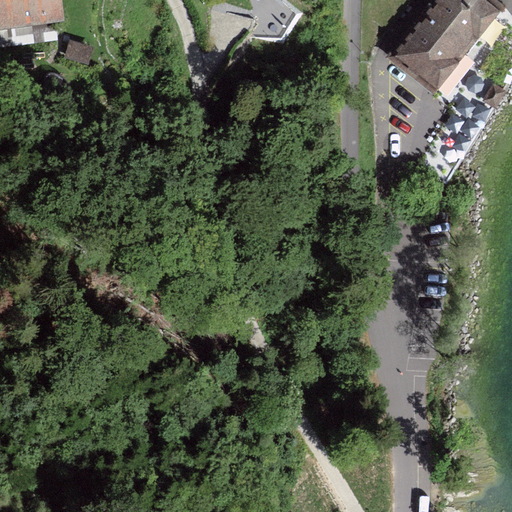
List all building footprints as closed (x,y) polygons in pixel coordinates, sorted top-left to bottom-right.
[(0,0),(0,22),(54,15),(52,0),(0,0)] [(412,0),(381,0),(369,16),(388,31),(412,0)] [(438,0),(392,56),(433,89),(498,8),(487,0),(438,0)] [(92,51),(71,44),(67,55),(88,62),(92,51)] [(507,94),(494,86),(483,103),(497,111),(507,94)] [(350,268),(348,261),(341,262),(342,269),(350,268)]
